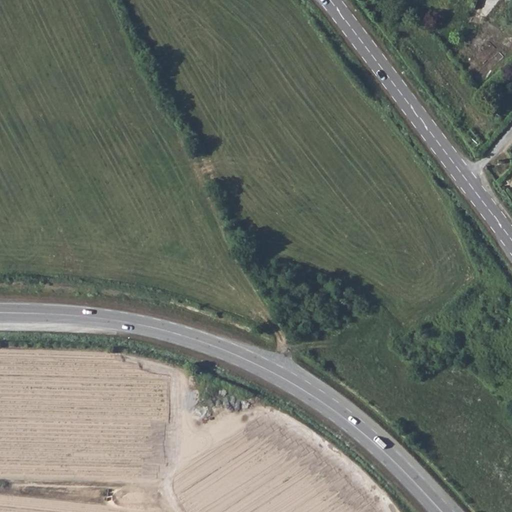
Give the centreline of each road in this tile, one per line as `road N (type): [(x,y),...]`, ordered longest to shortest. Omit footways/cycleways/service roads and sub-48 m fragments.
road 1 (secondary): [(0,313),(143,325),(263,366),(337,413),(443,511)]
road 2 (tertiary): [(330,0),(465,177)]
